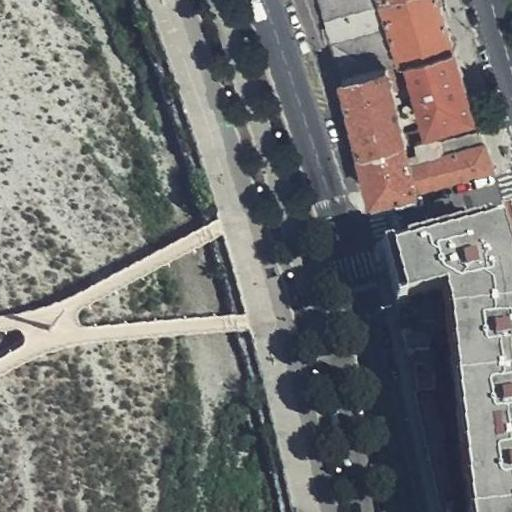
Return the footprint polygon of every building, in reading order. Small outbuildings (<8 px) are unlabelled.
[(381,0),(321,0),(342,74),(386,61),(398,58),(381,0)] [(381,0),(398,58),(452,42),(438,0),(381,0)] [(427,125),(473,109),(452,42),(398,58),(386,61),(389,75),(410,68),(427,125)] [(386,61),(342,74),(371,198),(412,187),(405,150),(389,75),(386,61)] [(438,138),(479,127),(473,109),(427,125),(429,136),(437,133),(438,138)] [(491,166),(479,127),(438,138),(437,133),(429,136),(413,140),(415,148),(405,150),(412,187),(491,166)] [(511,511),(511,248),(507,232),(402,260),(389,270),(399,314),(410,313),(417,393),(443,511),(511,511)]
